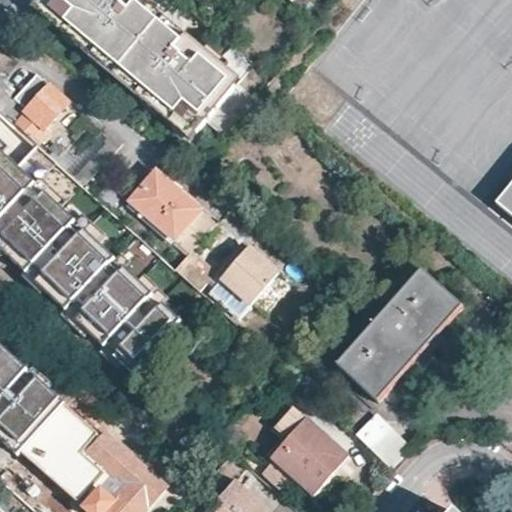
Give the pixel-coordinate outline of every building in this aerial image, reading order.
[(146,0),(42,0),(33,10),(193,142),(201,134),(219,148),(258,101),(239,84),(256,66),(234,48),(220,63),(146,0)] [(69,104),(37,76),(15,101),(0,86),(0,111),(39,146),(51,133),(46,129),(69,104)] [(0,158),(0,259),(134,379),(184,323),(0,158)] [(203,212),(158,173),(132,203),(177,242),(203,212)] [(511,174),(486,206),(511,227),(511,174)] [(301,301),(278,279),(278,275),(249,250),(222,279),(222,280),(253,307),(276,328),(301,301)] [(382,406),(467,310),(424,273),(339,367),(382,406)] [(253,307),(222,280),(210,293),(240,321),(253,307)] [(0,346),(0,419),(36,378),(0,346)] [(360,438),(396,473),(416,451),(381,416),(360,438)] [(317,497),(351,459),(309,421),(274,459),(317,497)] [(511,424),(503,437),(511,443),(511,424)] [(147,511),(167,491),(106,437),(61,489),(85,511),(147,511)] [(271,511),(237,481),(219,501),(224,506),(218,511),(271,511)]
